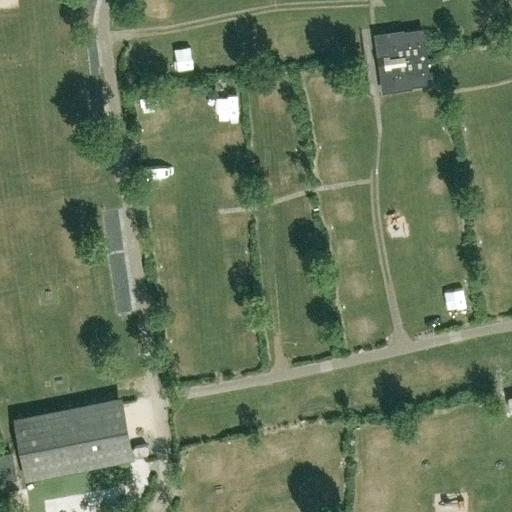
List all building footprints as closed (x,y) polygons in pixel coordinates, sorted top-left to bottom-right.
[(497,1),(480,8),(489,31),(506,25),(497,1)] [(138,3),(137,19),(161,20),(161,4),(138,3)] [(79,15),(57,16),(59,41),(80,39),(79,15)] [(413,84),(429,82),(422,29),(386,34),(394,87),(413,84)] [(348,70),(351,100),(367,98),(364,68),(348,70)] [(89,79),(68,82),(70,96),(91,93),(89,79)] [(218,105),(239,104),(237,82),(216,84),(218,105)] [(10,106),(38,105),(36,87),(9,89),(10,106)] [(141,93),(146,116),(165,112),(160,88),(141,93)] [(289,93),(274,98),(278,113),(294,109),(289,93)] [(90,111),(70,116),(74,135),(94,131),(90,111)] [(324,141),(346,140),(345,116),(323,117),(324,141)] [(440,158),(458,154),(452,130),(425,137),(428,151),(438,148),(440,158)] [(97,153),(76,156),(79,177),(100,175),(97,153)] [(354,153),(324,155),(325,175),(355,173),(354,153)] [(46,167),(27,168),(28,193),(47,192),(46,167)] [(0,197),(8,198),(7,175),(0,175),(0,197)] [(440,195),(440,199),(454,199),(454,177),(426,177),(426,195),(440,195)] [(61,201),(67,222),(87,216),(80,195),(61,201)] [(359,195),(329,201),(333,223),(363,216),(359,195)] [(435,210),(435,226),(462,226),(461,209),(435,210)] [(232,240),(249,239),(248,219),(231,219),(232,240)] [(62,234),(65,258),(94,255),(92,231),(62,234)] [(160,237),(164,262),(175,260),(171,236),(160,237)] [(369,257),(367,236),(337,238),(339,259),(369,257)] [(464,245),(444,246),(445,274),(466,273),(464,245)] [(510,268),(509,249),(490,250),(491,268),(510,268)] [(93,265),(68,271),(74,297),(81,295),(83,303),(101,298),(93,265)] [(367,299),(366,275),(356,275),(357,299),(367,299)] [(185,278),(165,283),(170,302),(190,297),(185,278)] [(343,282),(347,301),(358,299),(354,280),(343,282)] [(469,290),(441,298),(445,314),(455,311),(457,318),(475,313),(469,290)] [(81,309),(86,332),(104,329),(99,305),(81,309)] [(256,305),(236,310),(238,320),(258,315),(256,305)] [(195,335),(193,318),(172,320),(174,337),(195,335)] [(370,320),(350,324),(355,347),(375,343),(370,320)] [(260,333),(231,336),(233,358),(263,354),(260,333)] [(95,339),(99,368),(108,367),(104,337),(95,339)] [(0,351),(0,369),(19,369),(19,351),(0,351)] [(455,356),(437,358),(441,391),(458,389),(455,356)] [(417,397),(433,394),(428,370),(412,374),(417,397)] [(25,475),(135,454),(123,391),(13,413),(25,475)] [(206,440),(220,437),(214,412),(200,415),(206,440)] [(431,421),(416,425),(422,454),(438,451),(431,421)] [(330,426),(315,427),(316,449),(331,448),(330,426)] [(274,433),(277,453),(298,450),(295,430),(274,433)] [(243,438),(246,460),(263,458),(260,436),(243,438)] [(225,442),(198,445),(201,471),(228,468),(225,442)] [(18,486),(11,451),(0,453),(0,470),(4,488),(18,486)] [(361,485),(361,509),(391,509),(391,485),(361,485)]
